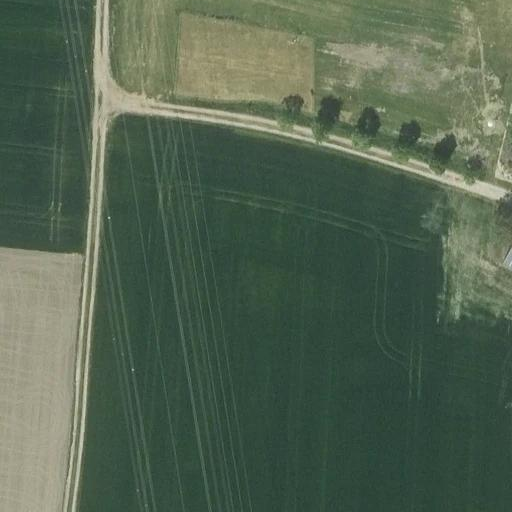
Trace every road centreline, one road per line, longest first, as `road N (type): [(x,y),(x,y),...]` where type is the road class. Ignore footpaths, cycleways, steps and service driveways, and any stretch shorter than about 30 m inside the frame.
road 1 (track): [(68,511),(104,103),(105,0)]
road 2 (track): [(104,103),(289,129),(433,171)]
